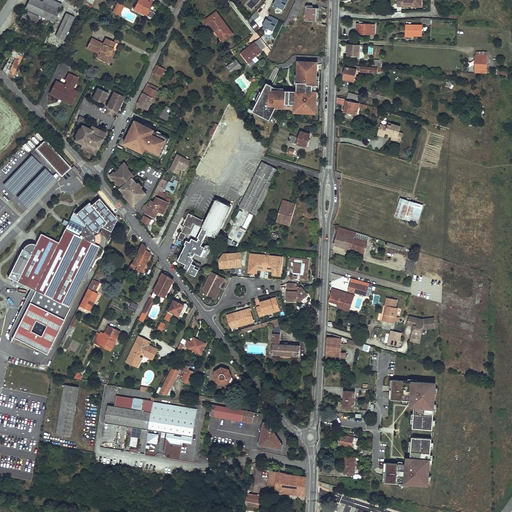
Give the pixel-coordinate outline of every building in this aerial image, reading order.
[(43,2),(38,0),(30,0),(27,9),(54,22),(60,10),(43,2)] [(63,4),(54,0),(43,0),(43,2),(60,10),(63,4)] [(152,0),(138,0),(134,9),(146,15),(150,7),(149,6),(152,0)] [(283,10),(288,0),(276,0),(274,5),(275,5),(274,8),(276,9),(277,7),(283,10)] [(296,18),(300,8),(294,5),(289,14),(292,16),(296,18)] [(311,7),(306,7),(306,20),(316,22),(316,10),(311,9),(311,7)] [(149,9),(146,15),(151,18),(153,17),(155,15),(155,14),(154,12),(149,9)] [(36,27),(41,16),(27,10),(22,21),(36,27)] [(233,34),(217,12),(208,19),(207,20),(206,21),(206,22),(206,23),(206,24),(206,25),(207,26),(208,26),(210,26),(211,25),(224,41),(233,34)] [(75,17),(67,13),(56,35),(65,39),(75,17)] [(289,14),(284,26),(286,27),(292,16),(289,14)] [(278,20),(270,16),(267,20),(266,20),(263,26),(264,27),(263,29),(265,30),(266,28),(273,31),(278,20)] [(359,33),(374,35),(375,25),(361,23),(361,22),(359,21),(359,33)] [(422,25),(405,24),(405,37),(414,37),(414,36),(422,36),(422,25)] [(99,42),(91,38),(87,47),(94,51),(99,42)] [(116,43),(106,38),(103,44),(99,53),(97,56),(107,61),(109,57),(112,58),(115,53),(112,51),(114,49),(113,49),(116,43)] [(262,49),(255,40),(246,47),(247,48),(242,52),(249,61),(253,58),(252,57),(262,49)] [(103,44),(99,42),(94,51),(99,53),(103,44)] [(347,55),(359,56),(360,45),(348,44),(347,55)] [(13,47),(2,70),(7,75),(11,78),(23,53),(13,47)] [(476,73),(487,73),(487,52),(476,52),(476,73)] [(236,59),(228,66),(234,74),(243,67),(236,59)] [(317,63),(304,63),(304,69),(297,69),(296,92),(272,91),(272,87),(267,84),(252,112),(267,119),(268,117),(270,118),(275,109),(276,107),(295,108),(295,110),(295,111),(297,111),(306,112),(315,113),(315,106),(316,95),(316,86),(316,77),(317,63)] [(343,79),(354,81),(356,71),(369,72),(370,67),(346,65),(343,79)] [(167,71),(157,66),(153,73),(163,78),(167,71)] [(77,77),(68,73),(64,80),(73,84),(77,77)] [(71,103),(76,92),(62,85),(62,84),(55,80),(50,91),(61,97),(61,98),(71,103)] [(73,84),(64,80),(62,85),(76,92),(77,91),(72,89),(73,84)] [(149,81),(148,83),(158,89),(159,89),(160,86),(149,81)] [(158,89),(148,83),(137,105),(148,110),(158,89)] [(97,89),(92,99),(101,103),(102,100),(103,101),(104,98),(105,96),(107,93),(97,89)] [(61,97),(50,91),(48,94),(60,99),(70,104),(71,103),(61,98),(61,97)] [(123,97),(113,92),(112,95),(113,95),(112,97),(111,97),(109,100),(110,100),(109,102),(108,102),(107,104),(108,105),(107,107),(107,108),(105,114),(112,117),(114,111),(116,112),(123,97)] [(360,96),(348,92),(346,98),(358,102),(360,96)] [(344,111),(356,114),(358,106),(359,104),(346,101),(346,99),(337,97),(337,103),(345,105),(344,111)] [(172,114),(174,110),(166,106),(164,110),(172,114)] [(168,121),(172,114),(164,110),(160,117),(168,121)] [(233,111),(226,117),(248,146),(256,140),(233,111)] [(128,136),(124,144),(132,148),(134,145),(141,148),(139,152),(143,153),(144,151),(160,159),(162,154),(161,154),(165,145),(166,145),(169,139),(160,135),(157,133),(150,130),(143,127),(144,125),(135,121),(131,129),(132,130),(129,137),(128,136)] [(400,127),(388,123),(387,125),(381,123),(377,134),(384,136),(386,132),(389,133),(393,134),(392,136),(391,138),(401,141),(402,135),(398,134),(399,132),(400,127)] [(89,129),(82,126),(80,130),(81,130),(77,138),(76,137),(74,141),(79,143),(78,147),(95,154),(98,148),(96,147),(100,139),(102,139),(105,133),(96,129),(95,132),(89,129)] [(235,135),(217,126),(213,136),(194,171),(212,180),(235,135)] [(310,135),(300,132),(298,138),(294,137),(292,142),(292,144),(306,148),(310,135)] [(239,137),(235,135),(212,180),(217,183),(239,137)] [(70,166),(45,138),(35,146),(60,174),(70,166)] [(31,155),(2,184),(12,194),(41,165),(31,155)] [(190,160),(177,155),(171,170),(179,173),(182,167),(186,169),(190,160)] [(277,169),(261,162),(251,182),(245,195),(239,206),(242,208),(226,242),(238,248),(255,213),(256,214),(272,182),(271,182),(277,169)] [(71,166),(77,173),(79,171),(73,164),(71,166)] [(147,193),(133,178),(135,176),(128,168),(126,166),(124,167),(122,167),(121,168),(116,173),(115,173),(115,175),(113,177),(116,180),(122,187),(125,189),(123,191),(126,195),(135,204),(147,193)] [(54,178),(44,168),(15,197),(26,207),(54,178)] [(168,181),(162,179),(159,185),(165,188),(168,181)] [(251,182),(244,179),(238,191),(245,195),(251,182)] [(177,185),(170,181),(166,189),(173,193),(177,185)] [(165,188),(159,185),(153,195),(157,197),(158,194),(160,191),(163,192),(165,188)] [(135,204),(126,195),(126,196),(134,206),(135,205),(135,204)] [(162,200),(156,197),(154,202),(151,200),(147,207),(145,212),(155,217),(158,210),(161,212),(163,213),(168,203),(166,202),(162,200)] [(400,217),(406,200),(401,199),(395,216),(400,217)] [(93,234),(100,227),(108,233),(115,221),(98,200),(91,206),(88,204),(75,214),(73,213),(68,223),(66,227),(58,243),(40,235),(35,244),(33,243),(30,243),(28,243),(26,244),(24,246),(22,248),(7,276),(30,288),(35,290),(11,335),(45,353),(87,271),(89,268),(100,246),(93,243),(93,242),(100,245),(100,244),(100,241),(100,238),(99,235),(95,236),(93,234)] [(230,208),(216,200),(204,224),(187,215),(181,225),(184,226),(180,233),(179,233),(176,239),(181,241),(182,239),(186,241),(184,244),(185,244),(177,259),(185,264),(187,268),(188,269),(187,272),(195,276),(199,267),(192,264),(193,259),(190,257),(193,253),(205,258),(208,251),(207,250),(206,249),(204,249),(203,250),(199,248),(202,242),(201,241),(206,232),(215,237),(230,208)] [(295,205),(282,200),(276,221),(289,226),(295,205)] [(400,217),(409,220),(415,204),(408,201),(406,200),(400,217)] [(150,219),(144,216),(141,221),(148,224),(150,219)] [(334,245),(364,254),(367,242),(354,238),(355,235),(359,236),(360,233),(339,227),(334,245)] [(354,238),(367,242),(369,236),(360,233),(359,236),(355,235),(354,238)] [(386,245),(403,250),(404,247),(395,245),(387,242),(386,245)] [(147,247),(141,243),(140,245),(137,254),(135,253),(128,267),(135,271),(135,269),(141,272),(150,253),(146,250),(147,247)] [(239,267),(239,253),(222,253),(222,258),(218,258),(218,267),(227,267),(227,265),(234,265),(234,267),(239,267)] [(265,265),(266,255),(249,254),(247,273),(256,274),(257,270),(257,264),(265,265)] [(280,276),(282,257),(266,255),(265,265),(273,266),(272,271),(272,275),(280,276)] [(304,279),(307,259),(289,257),(288,267),(293,267),(293,271),(299,271),(298,279),(304,279)] [(406,273),(411,275),(414,264),(414,263),(408,261),(406,268),(407,268),(406,273)] [(221,282),(224,278),(211,271),(202,287),(207,289),(205,293),(212,297),(217,287),(215,287),(218,280),(220,281),(221,282)] [(173,279),(162,273),(160,278),(151,298),(150,298),(139,320),(143,321),(154,299),(155,299),(157,294),(165,297),(173,280),(173,279)] [(98,282),(92,280),(79,306),(89,311),(97,293),(94,291),(98,282)] [(294,287),(295,283),(289,282),(286,283),(289,287),(287,287),(287,301),(291,301),(291,298),(295,298),(297,301),(298,302),(306,295),(300,288),(297,290),(294,287)] [(366,296),(368,286),(351,282),(348,291),(366,296)] [(35,290),(30,288),(7,333),(11,335),(35,290)] [(343,292),(332,289),(329,301),(338,305),(344,307),(346,300),(352,302),(355,295),(350,294),(349,295),(347,295),(348,294),(343,292)] [(397,300),(386,297),(385,305),(387,306),(385,314),(384,313),(381,328),(386,330),(391,331),(390,336),(388,336),(386,343),(388,344),(388,343),(395,345),(396,345),(399,332),(397,332),(399,322),(396,321),(396,316),(398,308),(396,308),(397,300)] [(279,308),(276,298),(271,299),(271,301),(268,301),(268,300),(261,302),(262,306),(258,307),(260,316),(264,314),(264,312),(279,308)] [(352,302),(346,300),(344,307),(338,305),(337,307),(349,311),(352,302)] [(174,301),(168,312),(173,314),(173,313),(179,316),(183,305),(174,301)] [(136,311),(138,304),(131,302),(129,308),(136,311)] [(253,321),(250,308),(246,309),(246,311),(237,314),(237,312),(227,314),(230,324),(236,322),(237,326),(253,321)] [(412,338),(420,339),(422,328),(428,327),(428,328),(436,327),(434,318),(422,319),(409,317),(408,324),(412,325),(414,326),(414,329),(412,338)] [(258,324),(237,330),(238,333),(273,323),(274,326),(279,325),(277,319),(258,324)] [(105,334),(101,332),(96,343),(100,345),(101,342),(110,347),(112,341),(115,342),(121,331),(109,326),(105,334)] [(281,334),(274,334),(273,355),(300,357),(300,346),(281,344),(281,334)] [(147,340),(139,336),(126,362),(138,367),(142,359),(139,357),(140,354),(143,355),(152,360),(156,353),(152,352),(154,348),(148,345),(145,343),(147,340)] [(187,340),(184,346),(200,353),(205,343),(193,337),(191,341),(187,340)] [(342,339),(327,338),(326,347),(326,358),(341,359),(341,358),(346,358),(346,357),(348,357),(348,354),(346,354),(346,352),(341,352),(341,348),(342,339)] [(365,344),(363,350),(371,353),(373,347),(365,344)] [(188,367),(185,365),(182,371),(185,373),(181,381),(189,384),(194,373),(188,370),(188,367)] [(179,369),(173,366),(161,389),(159,394),(166,395),(179,369)] [(228,369),(220,367),(214,371),(213,379),(219,385),(227,383),(230,377),(228,369)] [(393,380),(391,400),(403,401),(407,401),(410,401),(411,401),(414,405),(414,408),(414,415),(413,424),(413,429),(432,430),(432,426),(433,421),(433,414),(434,405),(435,394),(435,389),(436,384),(417,382),(408,381),(393,380)] [(70,437),(77,395),(78,392),(79,387),(64,385),(64,386),(64,388),(64,389),(60,415),(57,434),(70,437)] [(344,400),(354,400),(355,392),(345,391),(344,400)] [(153,401),(144,400),(142,407),(142,411),(152,412),(153,401)] [(343,408),(353,409),(354,400),(344,400),(343,408)] [(189,407),(153,401),(152,412),(188,418),(189,407)] [(113,406),(107,405),(105,422),(167,432),(173,433),(181,434),(191,435),(194,419),(188,418),(152,412),(142,411),(113,406)] [(212,405),(210,415),(252,422),(254,412),(212,405)] [(194,419),(196,408),(189,407),(188,418),(194,419)] [(270,431),(271,430),(271,427),(268,427),(268,422),(264,422),(262,428),(259,445),(282,449),(283,445),(279,444),(280,440),(276,439),(277,436),(274,435),(274,432),(270,431)] [(173,433),(167,432),(167,437),(171,443),(179,444),(180,444),(181,444),(181,443),(181,442),(187,443),(187,441),(189,440),(191,440),(191,435),(181,434),(181,436),(180,437),(178,436),(177,436),(175,435),(174,435),(173,435),(173,433)] [(157,443),(158,433),(148,433),(147,443),(157,443)] [(353,434),(349,433),(348,436),(342,435),(340,446),(352,448),(354,437),(354,435),(353,435),(353,434)] [(386,463),(385,482),(400,484),(408,484),(427,486),(428,481),(428,477),(429,465),(430,456),(430,449),(431,443),(431,440),(412,438),(411,442),(411,452),(410,459),(410,462),(406,465),(405,465),(402,464),(398,464),(386,463)] [(139,455),(139,454),(101,446),(99,452),(121,456),(122,451),(130,453),(130,454),(139,455)] [(345,465),(355,466),(356,457),(346,457),(345,465)] [(344,473),(354,474),(355,466),(345,465),(344,473)] [(270,470),(268,485),(278,486),(277,491),(279,491),(279,492),(305,495),(306,477),(305,477),(288,474),(270,470)]
